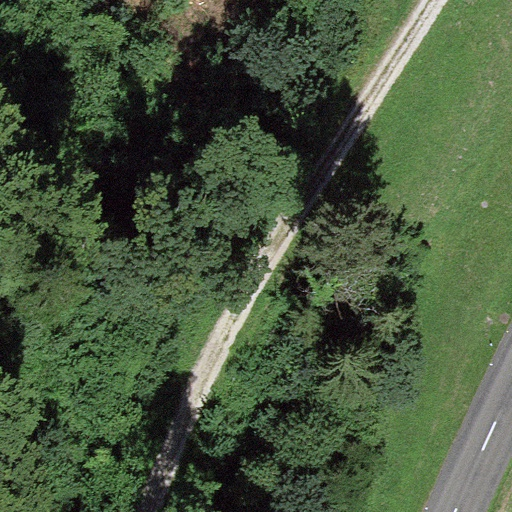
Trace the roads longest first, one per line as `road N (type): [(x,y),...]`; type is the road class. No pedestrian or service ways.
road 1 (track): [(431,0),(313,188),(182,511)]
road 2 (tertiary): [(447,511),(511,377)]
